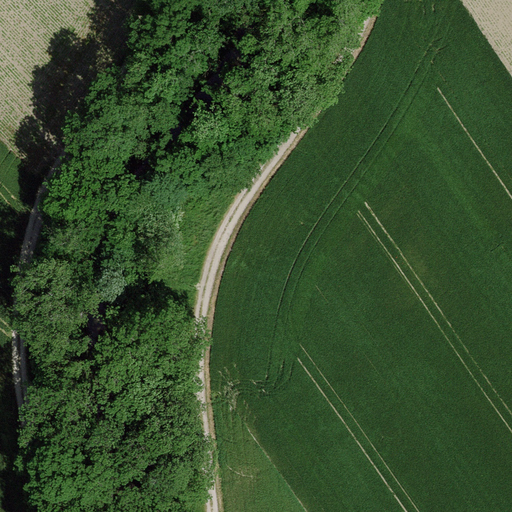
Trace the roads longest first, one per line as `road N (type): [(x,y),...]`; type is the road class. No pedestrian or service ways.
road 1 (track): [(368,0),(310,110),(217,252),(198,364),(214,511)]
road 2 (track): [(168,0),(63,156),(25,263),(26,412),(50,511)]
